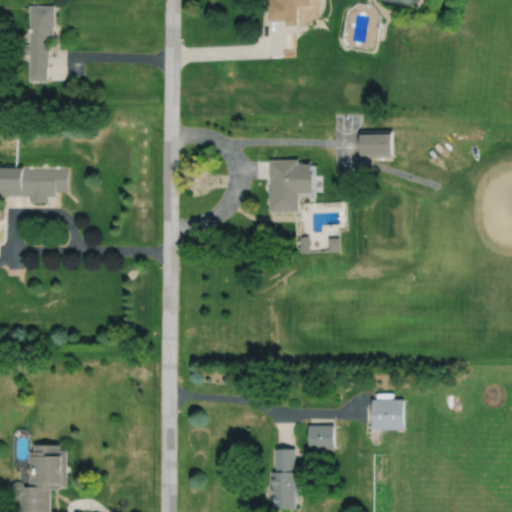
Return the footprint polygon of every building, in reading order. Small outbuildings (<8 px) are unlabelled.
[(269,0),(269,20),(288,20),(288,25),(301,25),(301,7),(314,7),(314,0),(269,0)] [(31,5),(31,44),(21,44),(21,55),(31,55),(31,80),(49,80),(49,67),(50,67),(50,37),(55,37),(55,26),(56,26),(56,5),(31,5)] [(360,128),(361,155),(393,155),(393,128),(360,128)] [(272,159),(273,211),(303,211),(303,193),(316,192),(316,163),(302,163),(302,159),(272,159)] [(0,195),(30,195),(30,201),(48,201),(48,195),(56,196),(56,191),(69,191),(69,168),(24,168),(24,167),(0,167),(0,195)] [(303,236),(303,253),(312,253),(312,236),(303,236)] [(329,236),(329,250),(341,250),(341,236),(329,236)] [(372,398),(373,429),(405,429),(404,398),(372,398)] [(310,426),(311,450),(335,449),(334,426),(310,426)] [(18,493),(18,499),(22,499),(22,511),(52,511),(52,490),(62,490),(62,488),(69,488),(69,452),(62,452),(62,446),(36,446),(36,452),(31,452),(31,487),(25,487),(25,486),(22,482),(17,482),(14,486),(14,490),(17,493),(18,493)] [(278,450),(278,473),(274,473),(274,488),(273,488),(273,495),(274,495),(274,510),(300,510),(300,498),(303,498),(303,482),(299,482),(299,473),(298,473),(298,449),(278,450)]
